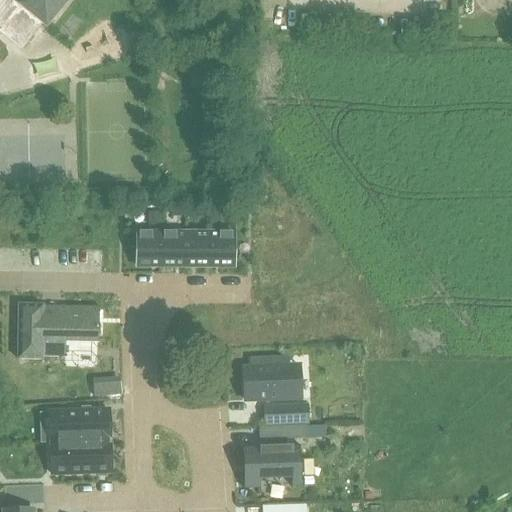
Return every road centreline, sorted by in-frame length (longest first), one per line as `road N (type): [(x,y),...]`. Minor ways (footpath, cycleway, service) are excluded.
road 1 (residential): [(142,405),(192,432),(208,477),(208,499),(144,500)]
road 2 (residential): [(0,281),(139,282)]
road 3 (residential): [(139,282),(142,405)]
